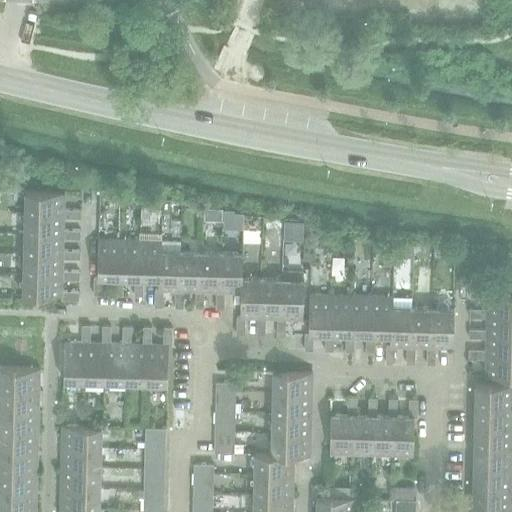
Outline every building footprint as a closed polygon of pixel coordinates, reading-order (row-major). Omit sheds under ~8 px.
[(64,212),(64,216),(81,217),(81,208),(64,208),(64,191),(25,190),(24,211),(64,212)] [(63,228),(64,216),(64,212),(24,211),(24,231),(63,232),(63,237),(80,237),(80,229),(63,228)] [(63,249),(63,237),(63,232),(24,231),(23,252),(63,253),(62,257),(80,258),(80,249),(63,249)] [(118,277),(119,237),(98,237),(97,276),(93,276),(93,293),(102,293),(102,276),(114,277),(118,277)] [(139,277),(140,238),(119,237),(118,277),(114,277),(113,294),(122,294),(122,277),(134,277),(139,277)] [(160,249),(161,249),(161,238),(140,238),(139,277),(134,277),(134,294),(142,294),(143,277),(158,278),(159,278),(160,249)] [(180,250),(161,249),(160,249),(159,278),(158,278),(158,288),(155,288),(154,305),(163,306),(163,289),(175,289),(180,289),(180,250)] [(200,290),(201,250),(180,250),(180,289),(175,289),(174,306),(183,306),(183,289),(195,290),(200,290)] [(220,290),(221,251),(201,250),(200,290),(195,290),(195,307),(203,307),(204,290),(216,290),(220,290)] [(241,276),(242,276),(242,251),(221,251),(220,290),(216,290),(215,307),(224,307),(224,290),(240,291),(241,291),(241,276)] [(62,269),(62,257),(63,253),(23,252),(23,272),(62,273),(62,278),(79,278),(79,269),(62,269)] [(62,289),(62,278),(62,273),(23,272),(22,294),(61,295),(61,298),(78,298),(79,290),(62,289)] [(262,277),(242,276),(241,276),(241,291),(240,291),(239,315),(236,315),(236,333),(244,333),(245,316),(256,316),(261,316),(262,277)] [(281,317),(282,278),(262,277),(261,316),(256,316),(256,333),(265,333),(265,316),(277,317),(281,317)] [(281,317),(277,317),(276,334),(285,334),(286,317),(303,317),(304,278),(282,278),(281,317)] [(486,312),(511,312),(511,290),(487,290),(487,287),(470,287),(470,295),(487,296),(486,307),(486,312)] [(329,332),(330,293),(309,292),(308,331),(305,331),(304,349),(313,349),(313,332),(325,332),(329,332)] [(350,333),(351,293),(330,293),(329,332),(325,332),(324,349),(333,349),(334,332),(345,333),(350,333)] [(370,333),(371,294),(351,293),(350,333),(345,333),(345,350),(353,350),(354,333),(366,333),(370,333)] [(391,305),(392,305),(392,295),(371,294),(370,333),(366,333),(365,350),(374,350),(374,333),(390,334),(391,305)] [(411,306),(392,305),(391,305),(390,334),(389,344),(386,344),(385,362),(394,362),(394,345),(406,345),(410,345),(411,306)] [(431,346),(432,306),(411,306),(410,345),(406,345),(406,362),(414,362),(415,345),(427,346),(431,346)] [(431,346),(427,346),(426,363),(435,363),(435,346),(452,346),(453,307),(432,306),(431,346)] [(511,312),(486,312),(486,307),(469,307),(469,316),(486,316),(486,328),(486,332),(511,332),(511,312)] [(86,341),(90,341),(90,324),(82,323),(81,340),(64,340),(63,379),(85,380),(86,341)] [(106,341),(110,341),(111,324),(102,324),(102,341),(90,341),(86,341),(85,380),(105,380),(106,341)] [(126,342),(131,342),(131,325),(123,325),(122,342),(110,341),(106,341),(105,380),(125,381),(126,342)] [(147,342),(151,342),(152,325),(143,325),(143,342),(131,342),(126,342),(125,381),(146,381),(147,342)] [(147,342),(146,381),(167,382),(168,343),(172,343),(172,326),(163,326),(163,343),(151,342),(147,342)] [(511,332),(486,332),(486,328),(469,327),(469,336),(485,336),(485,348),(485,352),(511,353),(511,332)] [(511,353),(485,352),(485,348),(468,348),(468,356),(485,357),(485,374),(511,374),(511,353)] [(0,375),(0,386),(39,388),(39,366),(0,365),(0,375)] [(272,391),(312,392),(312,370),(273,369),(272,391)] [(235,390),(236,381),(216,381),(215,389),(235,390)] [(474,403),(511,404),(511,382),(475,382),(474,403)] [(0,407),(38,408),(39,388),(0,386),(0,407)] [(311,412),(312,392),(272,391),(272,411),(311,412)] [(352,413),(356,413),(356,396),(348,396),(347,413),(330,412),(329,452),(351,452),(352,413)] [(372,413),(376,414),(377,396),(368,396),(368,413),(356,413),(352,413),(351,452),(371,453),(372,413)] [(392,414),(397,414),(397,397),(388,397),(388,414),(376,414),(372,413),(371,453),(391,453),(392,414)] [(392,414),(391,453),(413,454),(414,415),(417,415),(417,398),(409,397),(408,414),(397,414),(392,414)] [(235,410),(235,402),(215,401),(215,410),(235,410)] [(511,424),(511,404),(474,403),(474,423),(511,424)] [(0,427),(38,429),(38,408),(0,407),(0,427)] [(311,433),(311,412),(272,411),(271,432),(311,433)] [(234,431),(235,422),(215,422),(214,430),(234,431)] [(61,445),(101,446),(101,424),(62,423),(61,445)] [(511,444),(511,424),(474,423),(473,444),(511,444)] [(145,434),(165,435),(165,426),(145,426),(145,434)] [(0,448),(37,449),(38,429),(0,427),(0,448)] [(310,454),(311,433),(271,432),(271,452),(294,453),(294,454),(310,454)] [(234,451),(234,442),(214,442),(214,450),(234,451)] [(511,465),(511,444),(473,444),(473,464),(511,465)] [(100,466),(101,446),(61,445),(61,465),(100,466)] [(145,456),(165,456),(165,448),(145,447),(145,456)] [(0,468),(37,469),(37,449),(0,448),(0,468)] [(271,452),(254,451),(254,472),(293,473),(294,454),(294,453),(271,452)] [(213,471),(213,462),(193,462),(193,471),(213,471)] [(511,486),(511,471),(511,465),(473,464),(472,485),(511,486)] [(99,486),(100,466),(61,465),(60,485),(99,486)] [(144,476),(164,477),(164,468),(144,467),(144,476)] [(0,488),(36,490),(37,469),(0,468),(0,488)] [(293,494),(293,473),(254,472),(253,493),(293,494)] [(213,492),(213,483),(193,482),(193,491),(213,492)] [(99,507),(99,486),(60,485),(60,506),(99,507)] [(511,506),(511,486),(472,485),(472,505),(511,506)] [(0,509),(36,510),(36,490),(0,488),(0,509)] [(144,496),(163,497),(164,488),(144,488),(144,496)] [(292,511),(293,494),(253,493),(252,511),(292,511)] [(316,511),(355,511),(356,496),(317,495),(316,511)] [(395,511),(415,511),(416,498),(395,498),(395,511)] [(212,511),(212,503),(192,503),(192,511),(212,511)]
